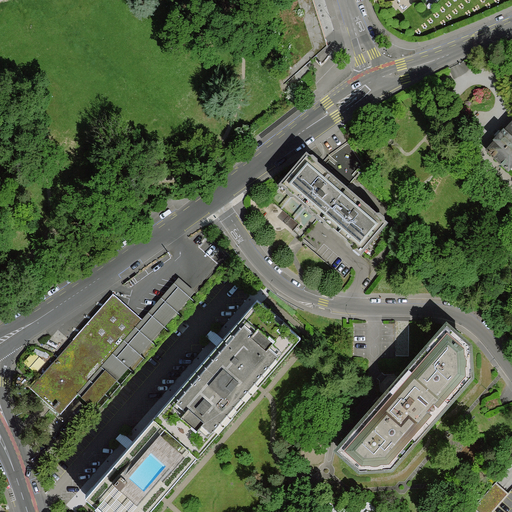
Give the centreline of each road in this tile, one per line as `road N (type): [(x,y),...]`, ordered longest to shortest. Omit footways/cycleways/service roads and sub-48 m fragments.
road 1 (residential): [(511,370),(483,332),(455,314),(341,305),(297,292),(260,264),(217,195)]
road 2 (tertiary): [(217,195),(15,334)]
road 3 (tertiary): [(376,79),(217,195)]
road 4 (tertiary): [(511,22),(376,79)]
road 5 (tertiary): [(15,470),(2,381),(15,334)]
